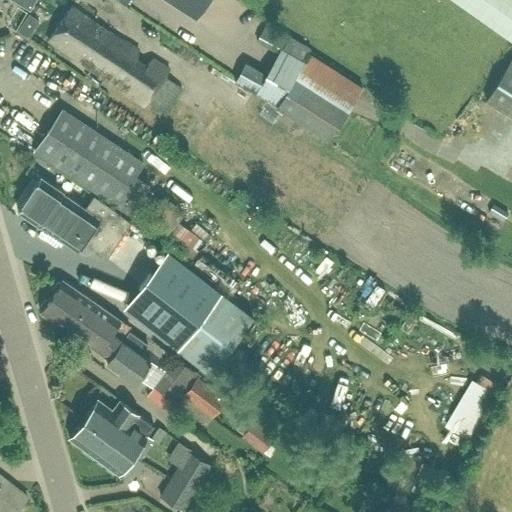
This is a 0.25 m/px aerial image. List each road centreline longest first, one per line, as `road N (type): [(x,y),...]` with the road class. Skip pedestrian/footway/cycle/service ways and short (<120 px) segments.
road 1 (tertiary): [(69,511),(0,273)]
road 2 (unknown): [(0,81),(21,80),(161,150)]
